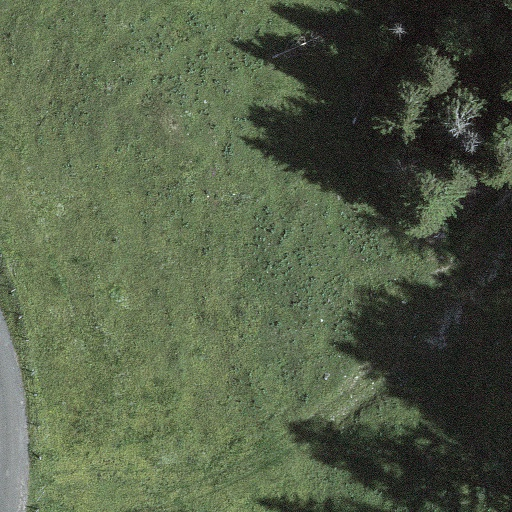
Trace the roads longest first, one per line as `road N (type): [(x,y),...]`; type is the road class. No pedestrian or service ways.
road 1 (track): [(12,494),(91,499),(178,489),(238,475),(299,442),(453,294),(511,212)]
road 2 (unclassified): [(0,347),(15,434),(8,511)]
